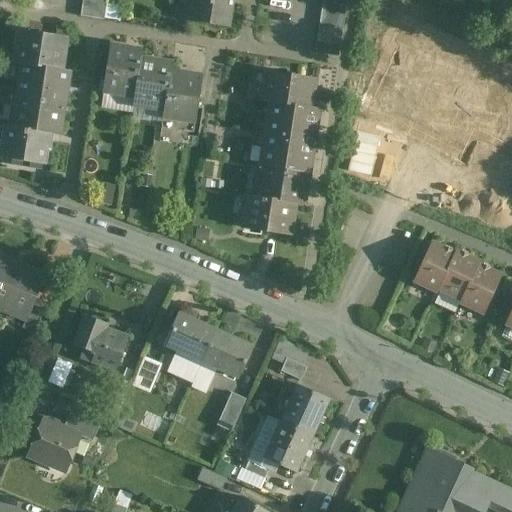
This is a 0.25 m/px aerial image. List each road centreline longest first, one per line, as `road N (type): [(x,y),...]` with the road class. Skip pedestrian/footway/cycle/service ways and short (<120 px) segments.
road 1 (residential): [(0,193),(71,211),(388,352)]
road 2 (residential): [(388,352),(317,511)]
road 3 (residential): [(388,352),(511,410)]
